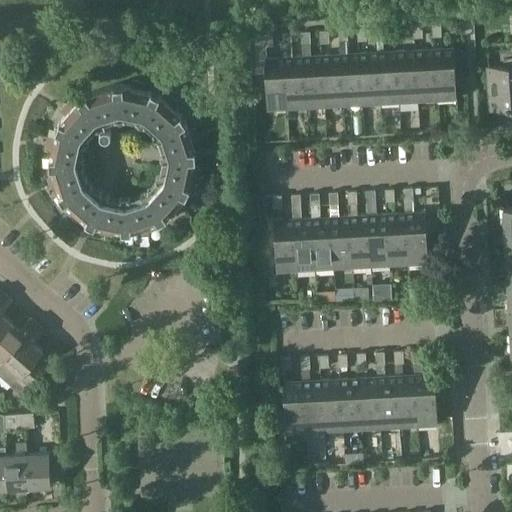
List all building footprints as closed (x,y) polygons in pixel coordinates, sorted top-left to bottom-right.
[(434,35),(442,35),(441,24),(433,25),(434,35)] [(415,36),(422,36),(422,25),(414,26),(415,36)] [(384,26),(375,27),(376,37),(384,37),(384,26)] [(396,37),(403,37),(403,26),(395,27),(396,37)] [(359,39),(367,39),(366,28),(359,29),(359,39)] [(339,40),(347,40),(346,29),(338,30),(339,40)] [(320,41),(328,41),(327,30),(319,31),(320,41)] [(282,43),(291,42),(290,32),(282,32),(282,43)] [(302,43),(310,42),(309,32),(302,32),(302,43)] [(264,44),(272,44),(271,33),(264,34),(264,44)] [(384,37),(376,37),(377,51),(379,50),(385,50),(384,37)] [(291,42),(282,43),(283,56),(287,56),(292,56),(291,42)] [(435,47),(438,96),(457,95),(454,46),(435,47)] [(420,97),(438,96),(435,47),(417,48),(420,97)] [(401,99),(420,97),(417,48),(398,49),(401,99)] [(382,100),(401,99),(398,49),(379,50),(382,100)] [(365,101),(382,100),(379,50),(362,51),(365,101)] [(344,102),(365,101),(362,51),(341,53),(344,102)] [(325,103),(344,102),(341,53),(322,54),(325,103)] [(308,104),(325,103),(322,54),(305,55),(308,104)] [(290,105),(308,104),(305,55),(292,56),(287,56),(290,105)] [(267,106),(290,105),(287,56),(265,57),(267,106)] [(492,107),(511,105),(511,65),(488,68),(492,107)] [(180,114),(159,95),(150,90),(150,91),(122,85),(122,84),(113,85),(113,86),(86,95),(86,94),(78,99),(78,100),(59,121),(54,129),(55,130),(49,157),(49,167),(50,167),(59,194),(58,194),(63,202),(64,202),(85,220),(85,221),(93,225),(94,225),(121,230),(121,231),(131,231),(131,230),(158,221),(158,222),(166,216),(171,209),(184,195),(185,195),(189,186),(194,159),(195,158),(195,149),(194,149),(185,122),(186,122),(180,114)] [(404,199),(412,198),(412,188),(404,188),(404,199)] [(386,200),(393,199),(393,189),(385,189),(386,200)] [(387,212),(376,213),(374,190),(366,190),(368,214),(369,213),(372,263),(390,262),(387,212)] [(348,191),(348,202),(356,201),(356,191),(348,191)] [(311,204),(319,203),(318,192),(310,193),(311,204)] [(330,203),(337,202),(337,192),(329,192),(330,203)] [(313,217),(301,217),(300,193),(292,194),(293,218),(294,218),(297,267),(315,266),(313,217)] [(281,195),(272,195),(273,207),(282,207),(281,195)] [(337,202),(330,203),(330,216),(331,216),(338,215),(337,202)] [(504,234),(511,233),(511,206),(503,207),(504,234)] [(406,211),(409,261),(429,260),(426,210),(406,211)] [(390,262),(409,261),(406,211),(387,212),(390,262)] [(353,264),(372,263),(369,213),(368,214),(350,215),(353,264)] [(353,264),(350,215),(338,215),(331,216),(334,265),(353,264)] [(315,266),(334,265),(331,216),(330,216),(313,217),(315,266)] [(277,268),(297,267),(294,218),(293,218),(274,219),(277,268)] [(0,331),(10,320),(1,312),(11,300),(5,294),(0,299),(0,331)] [(0,364),(37,323),(30,317),(19,328),(10,320),(0,331),(0,364)] [(37,323),(0,364),(0,370),(23,390),(48,361),(39,353),(43,349),(33,340),(43,329),(37,323)] [(416,361),(424,361),(423,349),(415,349),(416,361)] [(394,362),(402,362),(401,350),(393,350),(394,362)] [(375,363),(383,363),(382,351),(375,351),(375,363)] [(357,364),(364,364),(364,352),(356,352),(357,364)] [(338,366),(345,365),(345,353),(337,354),(338,366)] [(319,367),(327,366),(326,354),(319,355),(319,367)] [(301,368),(309,367),(308,355),(301,356),(301,368)] [(282,369),(290,369),(289,357),(281,357),(282,369)] [(414,373),(417,423),(438,421),(435,372),(414,373)] [(399,424),(417,423),(414,373),(396,374),(399,424)] [(381,425),(399,424),(396,374),(378,375),(381,425)] [(363,426),(381,425),(378,375),(360,376),(363,426)] [(344,427),(363,426),(360,376),(341,377),(344,427)] [(326,428),(344,427),(341,377),(323,378),(326,428)] [(306,429),(326,428),(323,378),(303,379),(306,429)] [(286,430),(306,429),(303,379),(283,381),(286,430)] [(16,428),(25,427),(25,413),(15,414),(16,428)] [(25,413),(25,427),(34,426),(34,413),(25,413)] [(27,452),(29,486),(51,485),(50,476),(62,475),(61,450),(27,452)] [(7,487),(29,486),(27,452),(5,454),(7,487)] [(316,480),(316,490),(347,491),(347,465),(335,465),(335,456),(288,455),(287,480),(316,480)]
